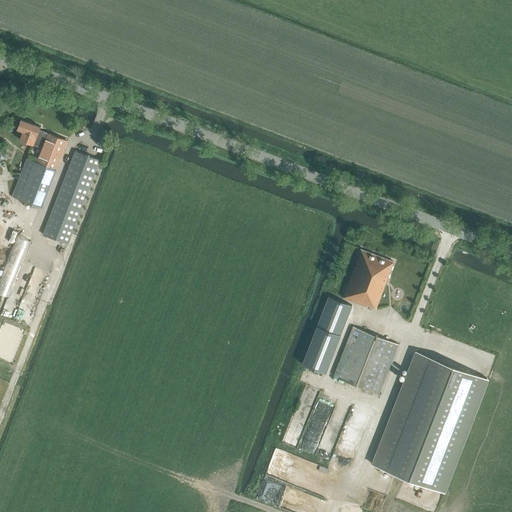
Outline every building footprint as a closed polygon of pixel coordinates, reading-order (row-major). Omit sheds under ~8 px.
[(56,169),(67,140),(48,133),(40,130),(41,127),(21,120),(18,129),(23,131),(20,140),(43,147),(37,162),(26,158),(12,196),(42,207),(56,169)] [(101,160),(75,151),(43,234),(69,244),(101,160)] [(0,280),(0,292),(8,296),(30,240),(18,235),(0,280)] [(393,261),(361,249),(343,297),(367,306),(368,304),(376,307),(393,261)] [(352,305),(329,296),(317,325),(341,334),(352,305)] [(399,344),(353,326),(334,376),(380,393),(399,344)] [(419,354),(376,468),(445,494),(489,380),(419,354)] [(358,469),(371,435),(348,427),(335,460),(358,469)] [(268,476),(337,497),(344,472),(275,452),(268,476)]
